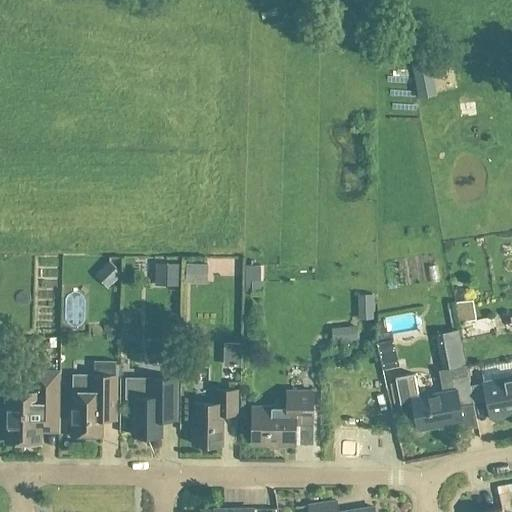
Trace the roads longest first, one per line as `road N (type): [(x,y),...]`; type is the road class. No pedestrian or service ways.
road 1 (residential): [(164,472),(394,475),(432,483)]
road 2 (residential): [(23,511),(23,473),(164,472)]
